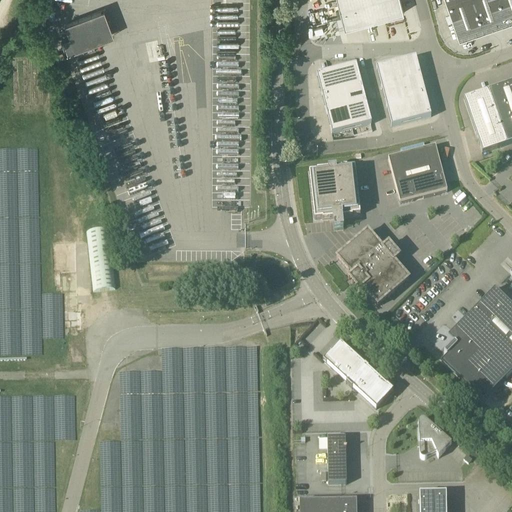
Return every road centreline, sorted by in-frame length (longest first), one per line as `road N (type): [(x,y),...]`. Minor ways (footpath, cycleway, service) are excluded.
road 1 (tertiary): [(419,388),(320,294),(294,244),(279,170),(277,0)]
road 2 (unknown): [(191,229),(199,35),(190,0)]
road 3 (unknown): [(114,0),(125,79),(177,213)]
road 4 (unclassified): [(511,228),(469,187),(440,73)]
road 5 (unknown): [(511,238),(393,365)]
road 6 (tertiary): [(511,471),(419,388)]
